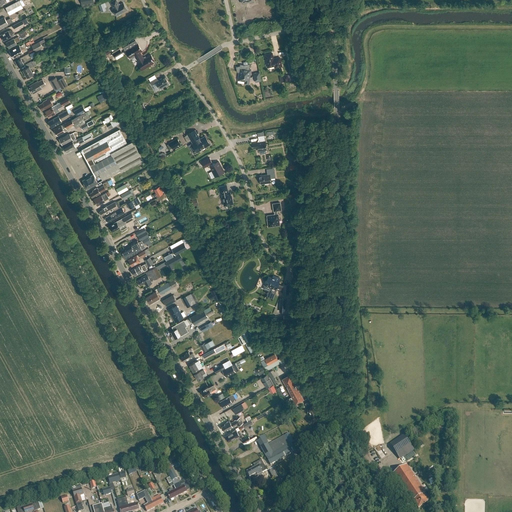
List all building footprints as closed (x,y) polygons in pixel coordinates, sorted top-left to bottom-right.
[(19,0),(6,7),(10,14),(23,7),(19,0)] [(113,8),(112,9),(116,16),(118,15),(120,15),(120,14),(127,10),(123,3),(120,4),(119,4),(116,0),(114,0),(110,2),(113,8)] [(0,19),(0,28),(8,24),(13,22),(10,18),(6,20),(4,17),(0,19)] [(12,25),(15,30),(25,25),(22,20),(12,25)] [(4,41),(11,36),(15,34),(12,30),(10,30),(8,31),(1,35),(4,41)] [(21,36),(23,39),(27,37),(26,35),(27,34),(25,30),(24,31),(23,31),(19,33),(20,36),(21,36)] [(14,38),(6,42),(9,48),(17,44),(16,43),(20,40),(18,37),(14,39),(14,38)] [(39,42),(32,46),(35,52),(43,48),(39,42)] [(138,43),(125,51),(129,58),(134,55),(138,62),(139,64),(138,65),(141,70),(154,63),(152,61),(154,60),(151,54),(144,58),(140,51),(142,50),(138,43)] [(19,46),(10,51),(12,54),(25,47),(25,46),(23,47),(22,45),(20,47),(19,46)] [(25,47),(12,54),(14,58),(21,54),(21,55),(23,53),(23,52),(27,50),(25,47)] [(47,56),(51,54),(50,52),(32,61),(26,64),(28,67),(23,70),(27,78),(33,74),(30,68),(34,66),(48,58),(47,56)] [(29,53),(15,61),(18,67),(24,64),(23,63),(32,58),(29,53)] [(272,53),(265,55),(268,67),(275,65),(275,68),(282,66),(280,57),(273,59),(272,53)] [(237,72),(239,73),(238,80),(245,81),(245,84),(249,84),(251,70),(249,69),(250,64),(244,65),(240,65),(240,66),(236,67),(237,72)] [(253,74),(255,81),(261,80),(260,72),(253,74)] [(281,77),(282,83),(292,81),(290,75),(281,77)] [(63,77),(61,78),(58,80),(56,77),(50,81),(55,90),(60,87),(62,89),(68,85),(63,77)] [(156,78),(150,82),(152,85),(156,83),(160,90),(169,84),(165,77),(158,81),(156,78)] [(30,85),(31,87),(30,88),(33,93),(42,88),(41,88),(46,85),(42,79),(38,82),(38,81),(30,85)] [(110,98),(107,92),(100,96),(103,102),(110,98)] [(47,99),(43,102),(39,105),(42,110),(45,108),(46,109),(51,106),(51,105),(53,104),(51,101),(54,100),(52,96),(49,98),(47,99)] [(52,107),(45,111),(49,117),(56,113),(54,110),(57,108),(63,105),(61,102),(55,105),(52,106),(52,107)] [(83,106),(74,111),(76,116),(85,111),(83,106)] [(62,121),(60,119),(69,114),(67,110),(58,115),(58,116),(48,121),(51,127),(62,121)] [(65,130),(67,129),(66,128),(74,124),(76,128),(80,125),(83,130),(89,126),(94,123),(92,120),(85,123),(81,115),(61,125),(54,129),(55,131),(58,135),(65,131),(66,131),(65,130)] [(111,115),(102,120),(104,124),(113,119),(111,115)] [(112,124),(108,126),(109,128),(122,122),(120,117),(110,122),(112,124)] [(119,129),(81,150),(96,176),(99,174),(102,179),(120,170),(121,171),(143,159),(133,141),(127,144),(119,129)] [(193,131),(196,130),(196,129),(185,136),(188,135),(193,143),(192,144),(193,145),(190,147),(194,154),(200,151),(200,150),(202,149),(203,150),(205,149),(205,147),(208,145),(209,146),(211,144),(208,140),(205,136),(200,139),(199,138),(198,139),(193,131)] [(59,139),(62,145),(72,139),(73,140),(76,138),(73,133),(70,134),(69,133),(59,139)] [(265,141),(264,135),(258,136),(259,142),(253,143),(254,148),(258,148),(259,151),(260,151),(260,154),(266,153),(266,150),(265,141)] [(63,147),(66,152),(72,149),(72,150),(76,148),(74,144),(76,143),(77,143),(79,142),(79,144),(84,141),(82,137),(75,140),(63,147)] [(177,138),(169,143),(172,149),(181,144),(177,138)] [(209,157),(202,162),(206,171),(211,168),(215,177),(224,172),(219,161),(213,164),(209,157)] [(267,172),(267,175),(260,176),(261,185),(271,183),(271,178),(276,178),(275,171),(267,172)] [(83,180),(84,182),(83,184),(85,186),(86,187),(87,189),(98,183),(93,175),(83,180)] [(94,191),(90,193),(92,197),(96,195),(100,193),(100,192),(106,189),(105,188),(110,185),(108,181),(102,183),(104,186),(98,189),(97,188),(93,190),(94,191)] [(125,184),(116,189),(119,194),(128,189),(125,184)] [(222,194),(222,197),(222,198),(223,201),(223,202),(224,206),(225,205),(226,206),(228,205),(232,204),(233,203),(232,199),(231,199),(230,192),(229,192),(228,192),(227,185),(220,187),(219,187),(220,193),(221,194),(222,194)] [(159,187),(154,190),(157,197),(163,194),(159,187)] [(121,195),(123,199),(132,194),(130,190),(121,195)] [(94,199),(97,205),(104,201),(109,198),(108,196),(110,195),(108,191),(106,193),(101,195),(94,199)] [(137,197),(127,203),(130,209),(140,203),(137,197)] [(99,211),(102,215),(106,213),(110,211),(110,212),(118,207),(115,202),(111,204),(111,205),(108,207),(107,206),(103,208),(104,209),(99,211)] [(280,203),(273,204),(274,211),(275,214),(267,216),(268,219),(268,222),(267,222),(268,227),(274,226),(280,225),(278,214),(277,214),(277,211),(281,210),(280,203)] [(110,215),(105,218),(107,221),(112,219),(118,216),(125,212),(121,206),(114,210),(115,211),(113,212),(109,214),(110,215)] [(131,213),(123,218),(126,223),(134,218),(131,213)] [(110,225),(111,227),(113,231),(120,228),(119,226),(124,223),(122,220),(117,223),(116,221),(113,223),(114,223),(110,225)] [(144,228),(135,233),(137,236),(146,231),(144,228)] [(189,235),(170,245),(175,255),(192,246),(189,240),(191,239),(189,235)] [(131,245),(121,251),(123,255),(138,247),(140,245),(138,242),(137,240),(131,244),(131,245)] [(138,247),(123,255),(125,259),(136,253),(140,250),(145,247),(142,241),(138,242),(140,245),(138,247)] [(180,254),(166,262),(171,269),(175,267),(173,264),(183,258),(180,254)] [(137,255),(128,260),(132,266),(140,261),(137,255)] [(148,267),(153,264),(156,262),(152,256),(149,257),(144,260),(148,267)] [(131,270),(134,275),(136,274),(137,275),(144,271),(147,269),(144,264),(141,266),(140,265),(131,270)] [(141,278),(137,280),(140,285),(142,284),(144,283),(146,286),(152,283),(150,280),(153,278),(154,280),(161,276),(156,267),(149,270),(145,272),(147,274),(141,277),(141,278)] [(266,280),(265,283),(265,284),(265,285),(276,290),(276,289),(283,292),(283,294),(289,294),(289,284),(283,284),(283,286),(278,284),(280,278),(276,277),(275,279),(268,276),(267,280),(266,280)] [(155,291),(146,296),(150,304),(160,298),(159,296),(157,292),(159,291),(161,294),(171,289),(177,285),(173,279),(168,282),(155,290),(155,291)] [(211,291),(216,301),(221,299),(216,289),(211,291)] [(163,300),(166,306),(177,301),(173,294),(163,300)] [(187,307),(195,303),(191,294),(183,298),(187,307)] [(168,310),(175,322),(183,317),(177,305),(168,310)] [(208,317),(204,310),(190,318),(191,320),(194,325),(208,317)] [(184,320),(172,327),(174,330),(171,332),(175,338),(180,335),(181,336),(186,333),(183,328),(187,326),(184,320)] [(237,337),(241,345),(250,340),(246,331),(243,333),(241,334),(237,337)] [(250,352),(254,350),(249,342),(245,344),(250,352)] [(200,345),(203,352),(208,349),(205,343),(200,345)] [(214,349),(202,355),(204,358),(215,352),(214,349)] [(189,352),(184,354),(185,355),(181,357),(183,361),(185,360),(185,361),(192,358),(194,356),(193,353),(190,354),(189,352)] [(266,359),(270,365),(279,359),(276,354),(266,359)] [(190,365),(193,371),(194,371),(202,366),(198,360),(190,365)] [(226,377),(239,370),(235,363),(232,365),(222,370),(226,377)] [(216,373),(225,368),(223,364),(213,369),(216,373)] [(202,366),(194,371),(196,373),(194,374),(198,380),(204,377),(207,375),(205,372),(204,369),(205,368),(204,365),(202,366)] [(290,375),(283,379),(296,403),(303,399),(310,394),(304,383),(303,383),(299,377),(300,376),(297,371),(290,375)] [(266,388),(273,384),(267,374),(261,377),(266,388)] [(205,388),(201,391),(205,396),(208,395),(212,393),(210,391),(216,387),(214,384),(208,387),(208,386),(205,388)] [(226,397),(226,399),(220,402),(224,408),(232,403),(232,402),(236,400),(233,393),(226,397)] [(308,409),(312,416),(317,413),(314,406),(310,400),(305,403),(308,409)] [(236,414),(245,409),(241,403),(232,409),(236,414)] [(226,424),(221,427),(224,431),(227,429),(228,430),(233,427),(237,424),(238,426),(243,423),(240,417),(235,420),(235,421),(231,423),(229,421),(225,423),(226,424)] [(243,426),(245,429),(253,424),(251,420),(238,427),(239,429),(243,426)] [(233,431),(233,432),(226,436),(228,441),(232,439),(232,440),(236,438),(237,439),(238,439),(242,437),(242,436),(240,432),(239,432),(238,432),(236,430),(233,431)] [(260,448),(270,465),(295,451),(291,444),(294,442),(289,433),(283,436),(285,439),(269,448),(267,444),(260,448)] [(400,449),(405,455),(413,450),(405,439),(393,448),(396,452),(400,449)] [(160,459),(150,464),(153,471),(163,466),(160,459)] [(256,467),(247,472),(249,477),(251,476),(253,479),(258,476),(258,475),(267,470),(261,460),(254,464),(256,467)] [(406,465),(391,475),(410,503),(413,501),(418,508),(429,501),(424,494),(425,493),(406,465)] [(167,472),(172,482),(178,479),(173,469),(167,472)] [(120,481),(118,474),(107,476),(109,484),(120,481)] [(175,490),(178,496),(187,491),(185,487),(187,486),(188,485),(186,480),(185,480),(174,485),(176,489),(175,490)] [(102,489),(103,496),(111,493),(110,487),(102,489)] [(72,491),(74,497),(83,494),(81,488),(72,491)] [(170,500),(178,496),(175,490),(173,491),(172,489),(169,491),(170,493),(167,494),(170,500)] [(146,511),(155,507),(151,499),(150,497),(148,494),(146,490),(142,492),(148,504),(144,506),(146,511)] [(151,499),(155,507),(163,503),(159,495),(151,499)] [(129,511),(128,506),(126,497),(117,500),(118,504),(119,508),(119,511),(129,511)] [(128,506),(129,511),(130,511),(139,510),(137,503),(134,504),(133,501),(131,501),(132,505),(128,506)]
